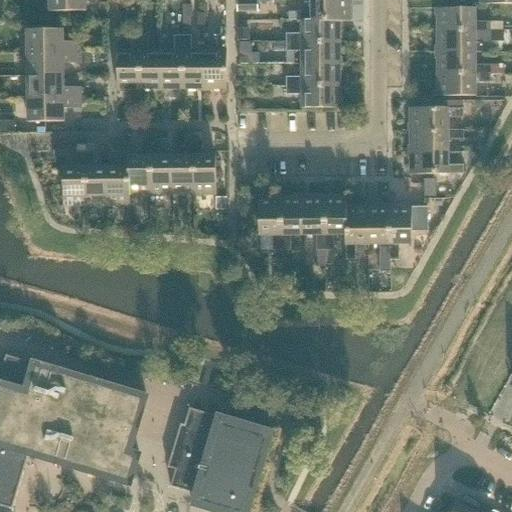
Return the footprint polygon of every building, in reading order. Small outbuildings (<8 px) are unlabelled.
[(50,0),(51,11),(87,11),(86,0),(50,0)] [(258,13),(257,0),(237,0),(238,13),(258,13)] [(311,0),(312,13),(297,13),(289,13),(289,21),(302,21),(340,21),(340,22),(349,22),(349,0),(311,0)] [(193,6),(183,6),(183,36),(191,36),(191,17),(193,17),(193,6)] [(437,10),(437,31),(490,31),(490,22),(475,22),(475,10),(437,10)] [(287,35),(287,43),(340,43),(340,22),(340,21),(302,21),(302,35),(287,35)] [(29,54),(80,53),(80,42),(64,42),(64,30),(28,30),(29,54)] [(437,31),(438,52),(475,52),(475,39),(491,39),(490,31),(437,31)] [(238,32),(238,45),(250,45),(250,32),(238,32)] [(139,89),(139,36),(131,36),(131,51),(118,51),(118,89),(139,89)] [(149,36),(139,36),(139,89),(161,89),(161,51),(149,51),(149,36)] [(183,89),(183,36),(174,36),(174,51),(161,51),(161,89),(183,89)] [(191,36),(183,36),(183,89),(204,89),(204,51),(192,51),(191,36)] [(217,51),(204,51),(204,89),(226,89),(226,36),(217,36),(217,51)] [(286,43),(275,43),(276,52),(286,52),(286,43)] [(340,43),(287,43),(287,52),(301,52),(301,65),(339,65),(340,43)] [(475,52),(438,52),(438,74),(490,74),(490,65),(475,65),(475,52)] [(80,63),(80,53),(29,54),(29,77),(64,76),(64,63),(80,63)] [(89,53),(80,53),(80,63),(89,63),(89,53)] [(339,65),(301,65),(301,78),(286,78),(286,86),(339,87),(339,65)] [(490,65),(490,74),(504,74),(504,65),(490,65)] [(490,74),(438,74),(438,96),(476,96),(476,83),(490,83),(490,74)] [(64,76),(29,77),(29,100),(81,99),(81,88),(64,88),(64,76)] [(286,86),(286,95),(302,95),(302,108),(339,108),(339,87),(286,86)] [(81,108),(81,99),(29,100),(29,122),(65,121),(65,108),(81,108)] [(410,109),(410,131),(449,131),(449,118),(464,118),(464,109),(410,109)] [(410,153),(449,152),(448,140),(463,140),(463,131),(449,131),(410,131),(410,153)] [(151,194),(151,142),(142,142),(142,157),(129,157),(129,194),(130,194),(151,194)] [(160,142),(151,142),(151,194),(172,194),(172,157),(160,157),(160,142)] [(185,157),(172,157),(172,194),(194,194),(194,142),(185,142),(185,157)] [(203,142),(194,142),(194,194),(216,194),(216,156),(203,156),(203,142)] [(78,153),(86,153),(86,144),(77,144),(78,153)] [(86,144),(86,153),(95,153),(95,144),(86,144)] [(67,158),(67,145),(54,145),(54,147),(54,158),(67,158)] [(54,158),(54,147),(38,147),(38,160),(54,160),(54,158)] [(129,157),(129,152),(121,152),(121,167),(108,167),(108,205),(130,205),(130,194),(129,194),(129,157)] [(449,165),(449,152),(410,153),(410,175),(464,174),(463,165),(449,165)] [(87,205),(86,153),(78,153),(78,168),(64,168),(64,173),(65,186),(65,205),(87,205)] [(95,153),(86,153),(87,205),(108,205),(108,167),(95,167),(95,153)] [(53,187),(65,186),(64,173),(56,174),(54,176),(53,187)] [(424,180),(425,198),(436,197),(436,179),(424,180)] [(216,196),(216,211),(228,211),(228,196),(216,196)] [(334,234),(347,234),(346,207),(347,207),(347,197),(324,198),(325,250),(327,250),(334,250),(334,234)] [(273,250),(282,250),(281,198),(259,198),(260,236),(273,235),(273,250)] [(281,198),(282,250),(291,250),(290,235),(304,235),(303,198),(281,198)] [(317,250),(325,250),(324,198),(303,198),(304,235),(317,235),(317,250)] [(346,207),(347,234),(347,259),(356,259),(356,245),(369,245),(368,206),(347,207),(346,207)] [(368,206),(369,245),(381,244),(382,259),(390,259),(390,206),(368,206)] [(390,206),(390,259),(399,259),(398,244),(412,244),(412,232),(429,232),(428,207),(412,207),(412,206),(390,206)] [(317,250),(317,267),(325,267),(325,250),(317,250)] [(334,250),(327,250),(327,261),(335,261),(335,250),(334,250)] [(9,357),(6,366),(0,363),(0,506),(14,511),(30,455),(131,485),(140,455),(131,453),(147,397),(9,357)] [(229,511),(246,511),(269,433),(192,411),(168,494),(229,511)] [(470,511),(464,508),(466,506),(459,502),(452,511),(470,511)]
